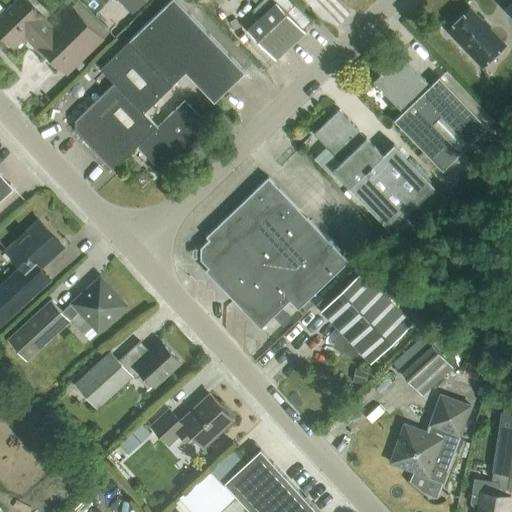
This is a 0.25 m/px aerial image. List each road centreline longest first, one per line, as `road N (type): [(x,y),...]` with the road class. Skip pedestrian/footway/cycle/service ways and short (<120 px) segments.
road 1 (residential): [(392,0),(134,246)]
road 2 (unclassified): [(372,511),(134,246)]
road 3 (unclassified): [(134,246),(0,102)]
